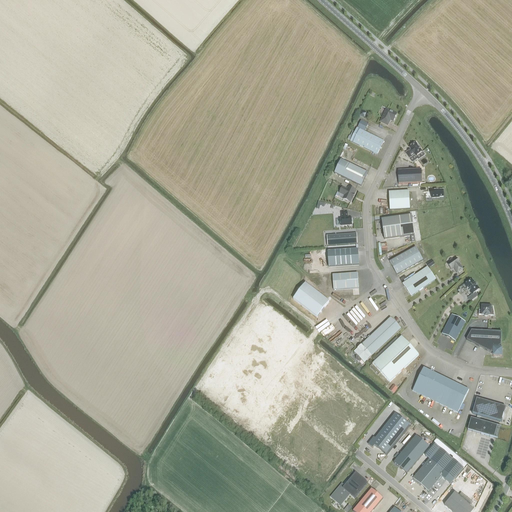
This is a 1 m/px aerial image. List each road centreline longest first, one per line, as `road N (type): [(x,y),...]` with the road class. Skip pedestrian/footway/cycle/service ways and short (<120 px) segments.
road 1 (unclassified): [(424,92),(366,206),(369,260),(383,285)]
road 2 (unclassified): [(429,511),(276,384)]
road 3 (unclassified): [(383,285),(432,351),(467,368),(511,373)]
road 4 (secondary): [(511,221),(476,153),(424,92)]
road 5 (unclassified): [(383,285),(318,329),(276,384)]
road 6 (secondary): [(424,92),(321,0)]
